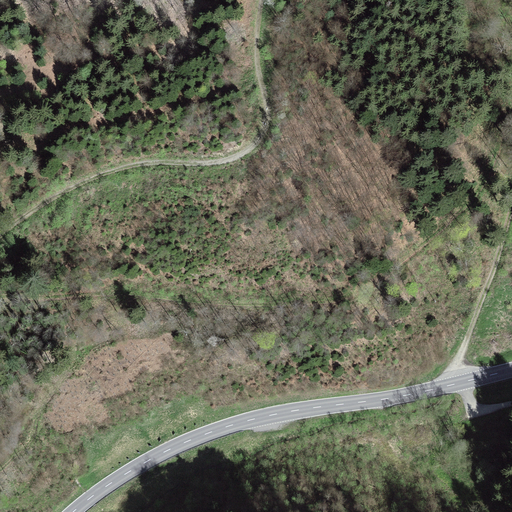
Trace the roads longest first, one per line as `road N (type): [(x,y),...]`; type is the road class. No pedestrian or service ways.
road 1 (track): [(511,117),(468,206),(352,296),(245,304),(115,292),(0,299)]
road 2 (secondary): [(72,511),(135,467),(226,426),(511,369)]
road 3 (track): [(0,236),(85,180),(118,168),(218,162),(250,149),(267,126),(262,0)]
road 4 (track): [(459,382),(459,356),(511,211)]
